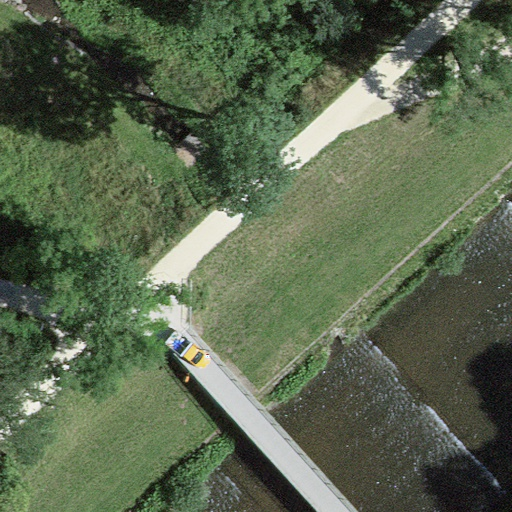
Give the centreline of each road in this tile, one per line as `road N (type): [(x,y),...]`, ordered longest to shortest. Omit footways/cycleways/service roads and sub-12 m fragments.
road 1 (track): [(464,0),(143,297)]
road 2 (track): [(143,297),(339,511)]
road 3 (track): [(0,421),(143,297)]
road 4 (track): [(511,39),(339,115)]
road 5 (track): [(0,289),(74,309),(143,297)]
